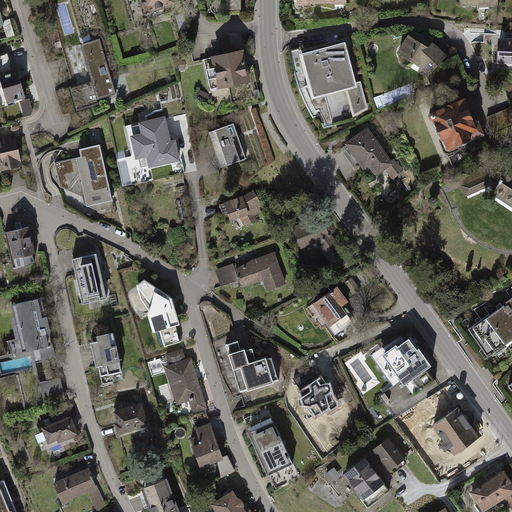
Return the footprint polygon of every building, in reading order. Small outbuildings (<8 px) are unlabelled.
[(158,0),(123,0),(130,22),(162,12),(158,0)] [(244,0),(223,0),(224,14),(244,14),(244,0)] [(351,0),(296,0),(296,11),(352,11),(351,0)] [(460,0),(460,8),(500,7),(499,0),(460,0)] [(420,69),(428,78),(448,58),(434,44),(429,49),(409,37),(398,55),(420,69)] [(118,95),(102,41),(83,47),(93,82),(71,88),(78,112),(99,106),(98,100),(118,95)] [(511,41),(497,41),(499,65),(511,65),(511,41)] [(349,43),(303,55),(315,100),(347,92),(355,119),(369,109),(349,43)] [(13,51),(0,54),(0,81),(3,91),(7,108),(28,103),(13,51)] [(248,52),(213,55),(217,92),(252,88),(248,52)] [(468,99),(434,116),(451,151),(485,134),(468,99)] [(167,118),(131,127),(140,168),(150,166),(151,169),(182,162),(177,141),(172,142),(167,118)] [(232,121),(204,131),(220,175),(248,165),(232,121)] [(373,128),(340,146),(354,171),(368,163),(375,176),(394,166),(373,128)] [(17,137),(0,140),(0,173),(24,169),(17,137)] [(82,157),(56,163),(60,186),(86,197),(89,207),(113,202),(100,146),(81,151),(82,157)] [(468,183),(476,203),(496,192),(511,204),(511,167),(503,161),(468,183)] [(254,190),(224,204),(231,221),(239,218),(244,228),(257,220),(253,215),(263,210),(254,190)] [(331,218),(295,228),(302,249),(328,241),(347,266),(362,256),(331,218)] [(40,278),(30,228),(8,232),(18,282),(40,278)] [(102,249),(71,256),(82,303),(112,296),(102,249)] [(234,263),(213,271),(220,288),(240,281),(243,289),(273,278),(277,290),(287,286),(275,254),(236,269),(234,263)] [(148,302),(144,310),(151,332),(159,330),(164,345),(181,340),(177,325),(182,323),(172,294),(145,274),(133,283),(148,302)] [(364,288),(354,275),(340,286),(350,299),(364,288)] [(341,288),(315,304),(333,331),(352,319),(346,309),(353,305),(341,288)] [(47,299),(18,305),(27,351),(56,345),(47,299)] [(511,314),(506,306),(488,318),(509,347),(511,344),(511,314)] [(488,318),(471,331),(492,359),(509,347),(488,318)] [(115,331),(92,336),(100,375),(123,370),(115,331)] [(395,342),(375,355),(390,376),(396,372),(403,382),(412,376),(421,389),(434,379),(426,367),(431,364),(411,334),(396,344),(395,342)] [(236,340),(222,344),(237,392),(272,381),(264,358),(254,361),(250,347),(239,351),(236,340)] [(275,381),(280,379),(273,357),(269,358),(275,381)] [(189,359),(164,367),(177,407),(190,402),(194,415),(207,411),(189,359)] [(343,405),(323,377),(302,391),(322,420),(343,405)] [(60,378),(41,383),(47,408),(66,404),(60,378)] [(134,400),(107,410),(119,439),(145,429),(134,400)] [(458,408),(433,426),(455,455),(480,437),(458,408)] [(270,410),(242,422),(252,444),(280,431),(270,410)] [(68,414),(40,423),(48,447),(77,438),(68,414)] [(227,461),(210,422),(193,429),(198,442),(193,444),(204,471),(227,461)] [(296,465),(280,431),(252,444),(270,477),(296,465)] [(411,461),(390,437),(373,452),(394,475),(411,461)] [(391,481),(368,454),(346,475),(369,501),(391,481)] [(86,466),(54,481),(65,504),(96,489),(86,466)] [(511,511),(511,479),(504,468),(470,489),(483,511),(504,497),(511,509),(511,511)] [(179,511),(166,476),(140,485),(150,511),(179,511)] [(17,511),(13,501),(4,479),(0,480),(0,511),(17,511)] [(235,491),(213,505),(218,511),(247,511),(246,510),(249,506),(247,501),(243,498),(241,499),(235,491)]
